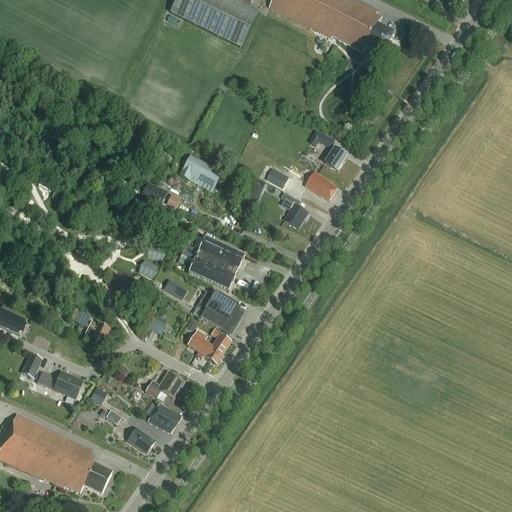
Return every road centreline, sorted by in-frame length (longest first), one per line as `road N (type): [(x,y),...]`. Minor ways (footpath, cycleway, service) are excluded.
road 1 (secondary): [(220,389),(491,0)]
road 2 (residential): [(220,389),(147,350),(135,348),(92,373),(0,333)]
road 3 (secondary): [(133,511),(220,389)]
